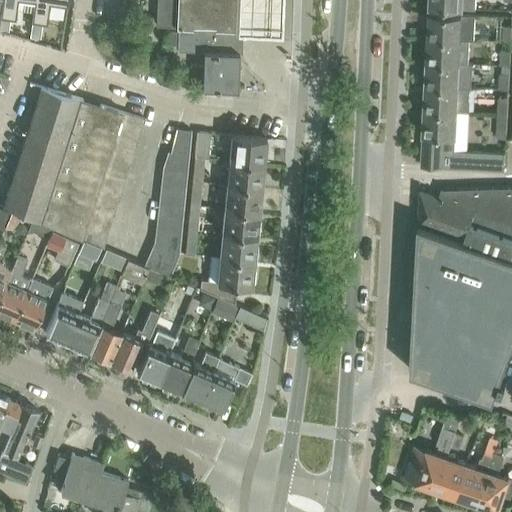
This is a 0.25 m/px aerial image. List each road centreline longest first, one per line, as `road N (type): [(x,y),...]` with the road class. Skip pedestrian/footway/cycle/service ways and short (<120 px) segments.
road 1 (secondary): [(334,511),(368,0)]
road 2 (secondary): [(330,124),(282,492)]
road 3 (residential): [(330,124),(182,101),(0,48)]
road 4 (residential): [(282,492),(67,394)]
road 5 (secondary): [(339,0),(330,124)]
road 6 (residential): [(33,511),(67,394)]
